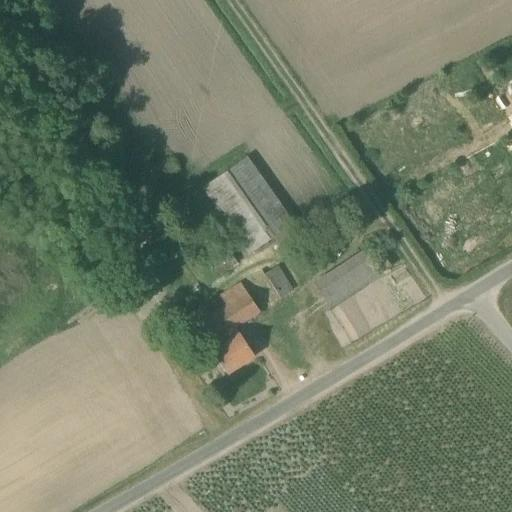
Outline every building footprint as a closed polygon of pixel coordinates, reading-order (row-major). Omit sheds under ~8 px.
[(248,253),(291,224),(244,156),(201,185),(248,253)] [(227,248),(197,269),(207,284),(238,264),(227,248)] [(329,307),(379,275),(362,250),(312,283),(329,307)] [(382,272),(391,267),(383,255),(374,260),(382,272)] [(265,274),(280,298),(291,291),(276,267),(265,274)] [(235,328),(260,311),(240,282),(219,295),(224,304),(208,314),(202,304),(187,315),(207,347),(222,337),(225,342),(211,351),(227,374),(254,356),(235,328)]
